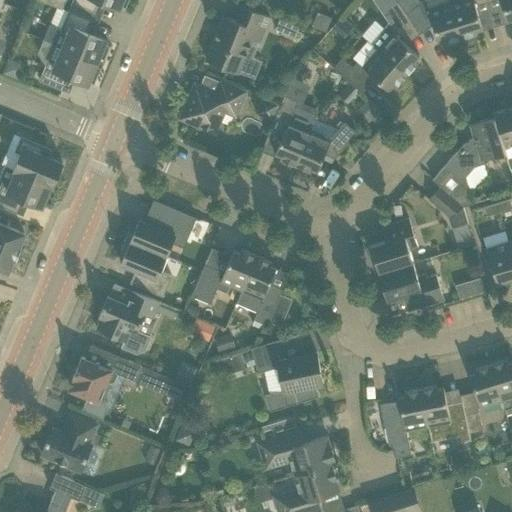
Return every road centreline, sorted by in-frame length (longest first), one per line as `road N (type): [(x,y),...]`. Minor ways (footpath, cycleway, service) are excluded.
road 1 (tertiary): [(0,433),(116,146)]
road 2 (residential): [(331,234),(460,88),(511,69)]
road 3 (residential): [(331,234),(116,146)]
road 4 (residential): [(511,331),(401,365),(359,346)]
road 5 (tertiary): [(116,146),(178,0)]
road 6 (residential): [(359,346),(348,384),(365,481)]
road 7 (residential): [(0,97),(116,146)]
